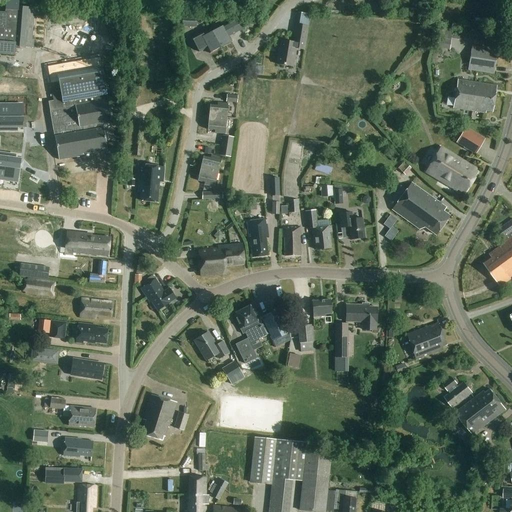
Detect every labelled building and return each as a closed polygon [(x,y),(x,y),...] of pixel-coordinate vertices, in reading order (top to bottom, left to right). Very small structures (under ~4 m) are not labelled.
[(0,54),(14,56),(15,47),(32,49),(33,40),(31,40),(34,9),(17,7),(18,1),(6,0),(5,0),(5,13),(0,12),(0,54)] [(68,18),(69,9),(56,8),(56,18),(68,18)] [(182,17),(182,27),(196,28),(197,17),(182,17)] [(223,27),(212,32),(220,48),(231,42),(229,37),(241,31),(235,20),(227,25),(227,26),(223,27)] [(307,26),(296,25),(293,43),(281,41),(279,53),(278,53),(276,64),(293,67),(296,49),(303,50),(307,26)] [(209,54),(220,48),(212,32),(211,30),(192,40),(199,52),(206,48),(209,54)] [(449,49),(451,40),(439,38),(437,47),(449,49)] [(497,50),(471,46),(468,70),(493,74),(497,50)] [(107,96),(101,68),(57,76),(58,83),(50,84),(53,102),(47,103),(58,161),(107,151),(105,142),(114,140),(110,122),(111,122),(107,100),(106,96),(107,96)] [(453,108),(472,112),(474,99),(473,99),(475,83),(457,80),(453,108)] [(474,99),(472,112),(485,114),(486,111),(493,112),(497,86),(475,83),(473,99),(474,99)] [(226,102),(237,103),(238,96),(227,95),(226,102)] [(209,117),(226,119),(228,104),(217,103),(217,105),(210,105),(209,117)] [(0,127),(9,128),(9,114),(3,114),(3,111),(0,110),(0,127)] [(9,114),(9,128),(23,128),(23,114),(17,114),(17,111),(9,111),(9,114)] [(226,119),(209,117),(207,130),(215,131),(214,133),(225,134),(226,119)] [(129,120),(127,145),(132,145),(131,156),(142,157),(145,121),(134,120),(129,120)] [(465,128),(456,143),(476,155),(485,139),(465,128)] [(221,146),(233,148),(234,138),(223,136),(221,146)] [(233,148),(221,146),(220,156),(231,158),(233,148)] [(464,192),(478,171),(441,146),(425,169),(455,189),(456,187),(464,192)] [(0,175),(6,177),(9,157),(0,155),(0,175)] [(200,168),(217,172),(221,158),(211,155),(210,158),(203,156),(200,168)] [(6,177),(5,180),(13,181),(14,178),(21,179),(24,159),(9,157),(6,177)] [(405,175),(411,169),(406,164),(405,165),(403,163),(397,168),(405,175)] [(163,167),(139,165),(137,187),(139,187),(138,193),(140,193),(140,201),(157,202),(158,182),(162,183),(163,167)] [(217,172),(200,168),(197,181),(205,182),(204,185),(214,187),(217,172)] [(269,178),(270,196),(279,196),(279,178),(269,178)] [(446,208),(411,183),(392,209),(420,230),(425,228),(436,236),(450,217),(443,212),(446,208)] [(341,190),(334,190),(335,204),(342,203),(341,190)] [(288,201),(289,213),(299,212),(298,200),(288,201)] [(317,228),(316,211),(306,212),(307,229),(312,228),(313,239),(314,239),(315,250),(330,248),(329,233),(331,233),(330,226),(317,228)] [(352,220),(352,213),(339,214),(341,228),(349,227),(350,240),(365,238),(362,218),(352,220)] [(383,223),(391,229),(393,226),(398,220),(391,214),(383,223)] [(268,238),(266,219),(246,222),(249,247),(251,247),(252,258),(267,256),(265,238),(268,238)] [(500,286),(509,280),(511,277),(511,220),(497,231),(505,242),(489,254),(492,258),(484,264),(500,286)] [(392,241),(399,231),(393,226),(391,229),(385,236),(392,241)] [(300,236),(300,227),(281,228),(281,239),(284,239),(285,256),(300,255),(299,236),(300,236)] [(92,235),(67,232),(65,252),(109,257),(111,238),(92,236),(92,235)] [(244,264),(242,244),(223,246),(223,248),(198,250),(200,276),(222,274),(226,266),(244,264)] [(21,264),(19,276),(47,280),(49,268),(21,264)] [(23,279),(22,292),(25,292),(25,295),(54,299),(55,293),(53,293),(54,287),(55,287),(56,282),(27,278),(27,280),(23,279)] [(164,293),(155,280),(141,289),(150,303),(152,302),(158,311),(169,303),(176,299),(170,289),(164,293)] [(112,302),(81,299),(80,318),(95,320),(96,316),(111,317),(112,302)] [(331,314),(330,300),(312,302),(313,317),(325,316),(325,314),(331,314)] [(346,314),(345,324),(348,324),(354,324),(354,322),(362,322),(362,331),(376,331),(376,322),(376,308),(369,307),(369,305),(354,305),(346,305),(346,314)] [(254,312),(251,306),(241,311),(238,310),(236,312),(236,313),(234,314),(238,320),(236,321),(240,329),(243,328),(250,343),(266,335),(258,320),(259,319),(255,311),(254,312)] [(287,308),(279,312),(285,324),(293,320),(287,308)] [(281,337),(289,333),(285,324),(279,312),(278,310),(261,318),(273,341),(278,338),(280,342),(282,340),(281,337)] [(49,333),(51,320),(39,319),(38,332),(49,333)] [(49,333),(49,336),(65,338),(67,322),(51,320),(49,333)] [(235,339),(240,336),(233,322),(227,325),(235,339)] [(446,345),(438,323),(406,335),(416,360),(443,349),(442,346),(446,345)] [(97,326),(78,324),(76,344),(83,344),(83,342),(89,343),(89,344),(94,345),(95,343),(106,344),(107,330),(96,328),(97,326)] [(335,324),(335,358),(334,371),(347,371),(348,358),(348,324),(345,324),(335,324)] [(311,325),(298,326),(301,352),(313,351),(311,325)] [(216,345),(207,332),(193,341),(206,361),(216,355),(219,359),(229,353),(222,342),(216,345)] [(235,344),(245,364),(257,358),(247,339),(235,344)] [(61,350),(50,348),(49,356),(60,358),(61,350)] [(222,369),(230,382),(247,371),(239,358),(222,369)] [(77,360),(75,376),(101,380),(103,364),(77,360)] [(299,372),(299,360),(289,360),(289,372),(299,372)] [(395,367),(396,368),(386,371),(388,377),(398,374),(407,371),(404,364),(395,367)] [(6,395),(14,396),(15,376),(8,376),(6,395)] [(473,393),(465,382),(458,388),(456,386),(458,384),(453,377),(443,385),(448,392),(449,391),(450,394),(444,398),(452,408),(473,393)] [(506,410),(491,390),(486,394),(484,391),(456,413),(473,435),(506,410)] [(176,403),(151,395),(143,420),(146,421),(142,435),(161,441),(162,437),(165,438),(168,428),(168,429),(176,403)] [(63,409),(65,410),(65,406),(66,400),(63,400),(51,399),(50,408),(63,409)] [(63,409),(63,417),(69,417),(68,426),(80,427),(80,426),(94,427),(96,409),(70,407),(65,406),(65,410),(63,409)] [(178,412),(174,427),(184,431),(189,415),(178,412)] [(34,430),(33,442),(47,443),(48,431),(34,430)] [(61,450),(61,435),(49,435),(48,450),(61,450)] [(314,511),(325,511),(333,511),(335,492),(327,491),(329,477),(331,452),(305,450),(306,442),(254,437),(249,483),(271,485),(268,511),(289,511),(293,480),(302,481),(299,510),(314,511)] [(81,439),(65,438),(63,456),(80,458),(80,456),(91,457),(92,442),(81,441),(81,439)] [(198,454),(198,471),(208,471),(208,464),(205,464),(205,454),(198,454)] [(361,457),(359,470),(364,470),(364,462),(370,463),(371,458),(361,457)] [(494,461),(481,464),(484,477),(496,475),(494,461)] [(64,483),(82,483),(82,469),(63,469),(63,483),(64,483)] [(189,477),(189,495),(205,495),(205,478),(189,477)] [(96,487),(79,486),(77,511),(91,511),(91,508),(95,509),(96,487)] [(224,489),(217,486),(212,496),(219,500),(224,489)] [(345,491),(338,490),(337,498),(336,510),(342,511),(354,511),(355,499),(345,498),(345,491)] [(500,509),(500,510),(511,510),(511,511),(511,510),(511,490),(504,490),(504,499),(511,499),(511,507),(511,509),(500,509)] [(208,495),(205,495),(189,495),(189,503),(188,503),(188,511),(185,511),(205,511),(205,507),(204,507),(204,505),(208,505),(208,495)]
